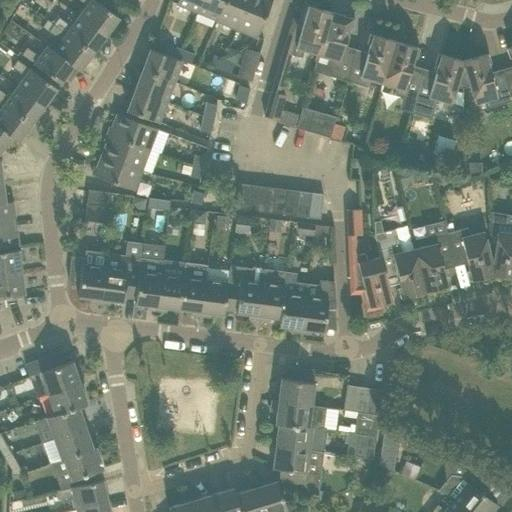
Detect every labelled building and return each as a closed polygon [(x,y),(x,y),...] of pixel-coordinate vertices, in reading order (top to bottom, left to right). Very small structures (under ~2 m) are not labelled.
[(79,0),(87,6),(79,16),(105,35),(118,17),(95,0),(79,0)] [(197,11),(201,0),(177,0),(176,3),(197,11)] [(201,0),(197,11),(216,19),(216,20),(224,0),(201,0)] [(224,0),(216,20),(236,28),(247,0),(224,0)] [(247,0),(236,28),(238,29),(257,37),(271,0),(247,0)] [(317,53),(329,12),(319,8),(320,4),(307,0),(304,0),(289,53),(302,57),(304,49),(317,53)] [(329,12),(317,53),(331,57),(328,75),(346,80),(353,55),(341,52),(348,27),(352,28),(354,19),(329,12)] [(54,24),(92,52),(105,35),(79,16),(72,26),(59,17),(54,24)] [(41,41),(46,45),(79,69),(92,52),(54,24),(49,31),(48,30),(40,40),(41,40),(41,41)] [(365,59),(353,55),(346,80),(367,86),(369,79),(382,83),(394,41),(369,33),(367,43),(370,44),(365,59)] [(410,112),(421,75),(409,72),(413,57),(416,58),(419,48),(394,41),(382,83),(396,87),(394,94),(407,98),(404,110),(410,112)] [(176,59),(180,49),(166,44),(163,53),(176,59)] [(79,70),(79,69),(46,45),(38,55),(27,47),(21,55),(60,83),(72,65),(79,70)] [(240,73),(254,76),(260,51),(246,47),(240,73)] [(150,49),(142,69),(173,81),(181,60),(176,59),(163,53),(150,49)] [(194,54),(180,49),(176,59),(181,60),(190,64),(194,54)] [(410,112),(411,112),(431,118),(435,106),(437,99),(451,103),(456,86),(462,87),(462,60),(437,53),(435,63),(438,64),(433,79),(421,75),(410,112)] [(491,106),(511,100),(504,75),(492,79),(488,64),(491,63),(488,53),(462,60),(462,87),(470,85),(475,103),(473,103),(475,112),(491,107),(491,106)] [(220,69),(223,59),(212,55),(209,65),(220,69)] [(17,86),(43,105),(56,87),(18,59),(13,66),(25,75),(17,86)] [(220,69),(230,73),(234,63),(223,59),(220,69)] [(142,69),(135,89),(166,101),(173,81),(142,69)] [(249,88),(239,85),(235,100),(245,102),(249,88)] [(0,100),(30,123),(43,105),(17,86),(10,95),(0,87),(0,100)] [(158,122),(166,101),(135,89),(127,110),(158,122)] [(271,91),(264,115),(278,119),(285,95),(271,91)] [(0,127),(18,140),(30,123),(0,100),(0,127)] [(203,116),(213,118),(216,104),(206,102),(203,116)] [(301,108),(296,127),(330,137),(335,118),(336,116),(302,106),(301,108)] [(111,135),(149,149),(157,128),(117,113),(112,128),(114,129),(111,135)] [(210,133),(213,118),(203,116),(200,130),(210,133)] [(0,127),(0,150),(11,136),(17,141),(18,140),(0,127)] [(141,169),(149,149),(111,135),(109,141),(107,140),(102,154),(141,169)] [(102,154),(96,168),(99,169),(96,176),(134,190),(141,169),(102,154)] [(193,165),(202,167),(205,156),(195,154),(193,165)] [(200,178),(202,167),(193,165),(190,176),(200,178)] [(2,181),(0,181),(0,203),(12,202),(12,201),(4,202),(2,181)] [(238,183),(235,208),(248,209),(251,184),(238,183)] [(260,211),(263,186),(251,184),(248,209),(260,211)] [(271,212),(275,187),(263,186),(260,211),(271,212)] [(286,189),(275,187),(271,212),(283,214),(286,189)] [(113,192),(108,192),(88,189),(84,220),(104,222),(110,223),(113,192)] [(295,215),(298,190),(286,189),(283,214),(295,215)] [(203,192),(194,190),(191,201),(201,203),(203,192)] [(310,192),(298,190),(295,215),(307,217),(310,192)] [(307,217),(320,218),(323,193),(310,192),(307,217)] [(148,197),(147,207),(157,208),(158,199),(148,197)] [(0,224),(13,223),(12,217),(14,216),(12,202),(0,203),(0,224)] [(360,209),(346,209),(347,235),(355,234),(362,234),(360,209)] [(379,221),(373,222),(373,233),(382,231),(379,221)] [(428,245),(414,248),(425,291),(450,285),(448,275),(444,276),(441,261),(453,258),(445,224),(444,222),(437,224),(439,234),(426,237),(428,245)] [(445,224),(453,258),(465,255),(469,270),(466,271),(468,280),(492,274),(491,242),(487,243),(484,231),(470,235),(468,227),(454,231),(452,222),(445,224)] [(14,230),(13,223),(0,224),(0,247),(18,245),(16,230),(14,230)] [(377,249),(379,257),(385,275),(397,272),(400,287),(397,287),(400,297),(425,291),(414,248),(401,251),(399,244),(387,247),(383,231),(382,231),(373,233),(377,249)] [(496,243),(491,242),(492,274),(511,277),(511,233),(498,231),(496,243)] [(355,234),(347,235),(348,260),(356,260),(357,284),(359,284),(361,292),(365,311),(381,307),(380,302),(391,299),(385,275),(379,257),(366,260),(364,253),(356,254),(355,234)] [(106,252),(104,266),(100,302),(109,304),(110,300),(123,301),(124,296),(135,297),(140,257),(142,242),(126,240),(124,255),(106,252)] [(0,273),(21,271),(19,260),(22,260),(21,251),(18,251),(18,248),(0,250),(0,273)] [(104,266),(102,266),(83,263),(83,257),(71,255),(68,280),(80,282),(78,296),(91,297),(90,301),(100,302),(104,266)] [(161,273),(162,260),(140,257),(135,297),(134,303),(147,304),(147,308),(157,310),(161,273)] [(185,262),(183,276),(179,308),(191,310),(191,314),(200,315),(205,279),(207,267),(207,264),(185,262)] [(258,318),(264,268),(263,268),(261,267),(253,266),(251,268),(229,265),(229,270),(228,270),(224,309),(236,310),(235,312),(248,313),(248,317),(258,318)] [(224,309),(228,270),(207,267),(205,279),(200,315),(210,316),(211,312),(223,314),(224,309)] [(268,316),(279,317),(280,317),(286,271),(264,268),(258,318),(267,320),(268,316)] [(0,308),(5,308),(4,296),(24,293),(21,271),(0,273),(0,308)] [(301,332),(307,283),(295,281),(296,272),(286,271),(280,317),(279,317),(278,325),(291,327),(291,331),(301,332)] [(179,308),(183,276),(161,273),(157,310),(166,311),(166,307),(179,308)] [(328,285),(307,283),(301,332),(310,333),(311,329),(323,331),(326,309),(335,308),(334,281),(328,281),(328,285)] [(36,397),(48,393),(79,382),(71,361),(65,363),(61,352),(24,365),(28,376),(36,397)] [(278,401),(311,405),(312,390),(315,370),(289,367),(288,379),(281,378),(278,401)] [(46,417),(86,403),(79,382),(48,393),(55,413),(46,416),(46,417)] [(347,384),(343,409),(355,411),(359,386),(347,384)] [(367,413),(371,388),(359,386),(355,411),(357,411),(367,413)] [(383,389),(371,388),(367,413),(379,415),(383,389)] [(275,423),(326,429),(326,428),(323,428),(326,407),(311,405),(278,401),(275,423)] [(86,403),(46,417),(54,438),(85,427),(78,407),(87,404),(86,403)] [(357,411),(354,433),(376,436),(377,426),(379,415),(367,413),(357,411)] [(275,445),(323,451),(326,429),(275,423),(278,424),(275,445)] [(85,427),(54,438),(61,459),(64,459),(95,448),(95,446),(92,447),(85,427)] [(364,457),(365,447),(374,448),(376,436),(354,433),(349,432),(346,454),(355,456),(364,457)] [(0,450),(3,456),(11,452),(11,453),(23,446),(19,439),(8,446),(5,441),(0,444),(0,450)] [(275,445),(272,468),(280,468),(304,471),(303,483),(316,500),(323,451),(275,445)] [(364,457),(372,458),(374,448),(365,447),(364,457)] [(64,459),(71,479),(103,468),(95,448),(64,459)] [(380,450),(379,464),(390,469),(393,451),(380,450)] [(17,463),(11,453),(11,452),(3,456),(10,467),(17,463)] [(468,511),(491,511),(497,505),(481,491),(493,476),(474,468),(468,465),(449,457),(445,464),(446,478),(438,489),(444,493),(453,500),(468,511)] [(20,468),(17,463),(10,467),(11,470),(11,473),(20,474),(20,468)] [(280,468),(278,480),(298,483),(303,483),(304,471),(280,468)] [(76,508),(107,501),(102,479),(71,486),(71,487),(55,491),(57,499),(73,496),(76,508)] [(256,487),(263,511),(287,511),(283,499),(277,480),(256,487)] [(240,511),(235,493),(233,487),(211,494),(216,511),(240,511)] [(235,493),(240,511),(263,511),(256,487),(235,493)] [(190,500),(193,511),(216,511),(211,494),(190,500)] [(193,511),(190,500),(168,507),(169,511),(193,511)] [(468,511),(453,500),(445,510),(437,504),(430,511),(468,511)] [(109,511),(107,501),(76,508),(76,511),(109,511)] [(385,511),(363,501),(357,511),(385,511)]
